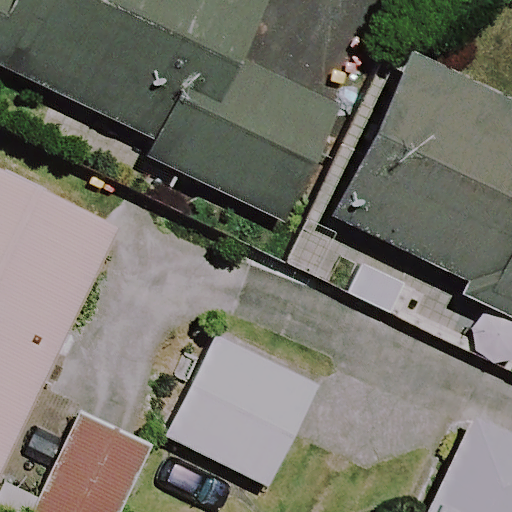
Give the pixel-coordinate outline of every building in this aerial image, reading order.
[(0,0),(0,87),(45,106),(28,147),(280,251),(338,111),(227,65),(254,0),(0,0)] [(511,365),(504,382),(511,385),(511,111),(399,59),(321,229),(447,286),(436,310),(511,345),(511,365)] [(0,451),(103,235),(0,185),(0,451)] [(306,393),(205,345),(156,445),(258,493),(306,393)] [(511,511),(511,450),(454,425),(414,511),(511,511)]
